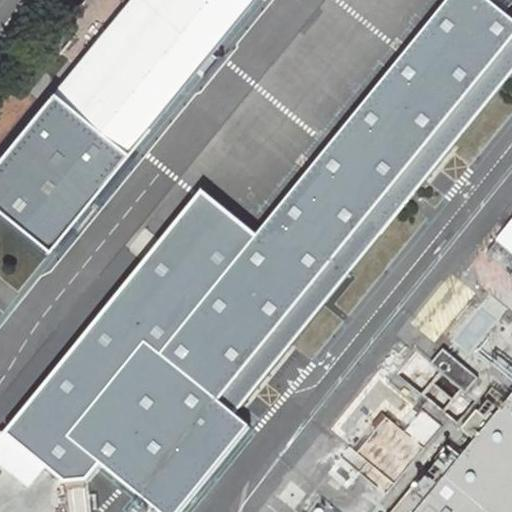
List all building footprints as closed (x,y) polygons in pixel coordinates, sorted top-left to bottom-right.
[(126,0),(0,155),(0,204),(52,247),(253,0),(126,0)] [(4,429),(46,463),(64,477),(86,476),(100,459),(165,511),(174,511),(248,423),(216,397),(229,380),(245,393),(250,387),(490,93),(511,66),(511,15),(493,0),(443,0),(255,230),(202,187),(4,429)] [(511,218),(495,240),(511,253),(511,218)] [(465,392),(476,379),(442,350),(430,363),(440,372),(431,382),(452,400),(462,389),(465,392)] [(511,511),(511,389),(489,418),(478,409),(461,430),(471,438),(458,454),(445,444),(389,511),(511,511)] [(406,432),(386,416),(356,452),(394,483),(441,425),(423,411),(406,432)] [(4,429),(0,433),(0,460),(29,484),(46,463),(4,429)]
